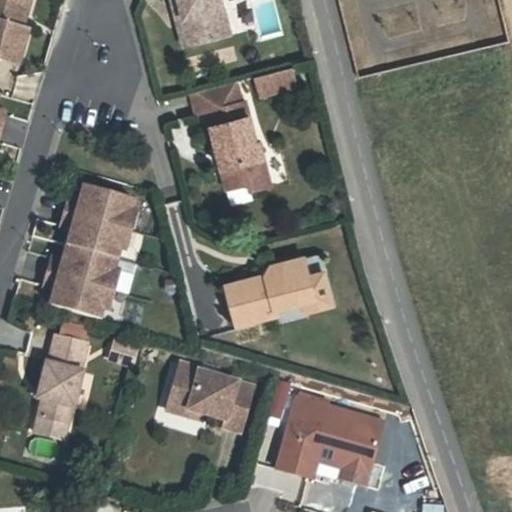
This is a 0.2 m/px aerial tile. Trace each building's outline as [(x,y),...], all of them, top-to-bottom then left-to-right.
[(29,0),(0,0),(0,59),(17,65),(27,29),(21,28),(29,0)] [(171,0),(173,6),(181,11),(183,18),(178,26),(183,45),(229,34),(220,0),(171,0)] [(181,11),(173,6),(178,26),(183,18),(181,11)] [(243,32),(184,47),(189,69),(249,55),(243,32)] [(278,71),(283,89),(297,86),(292,68),(278,71)] [(278,71),(254,77),(259,96),(283,89),(278,71)] [(243,101),(238,81),(193,93),(198,115),(209,112),(220,157),(225,155),(227,162),(222,163),(229,189),(251,183),(253,190),(273,185),(261,142),(258,143),(247,101),(243,101)] [(184,122),(167,129),(181,162),(198,155),(184,122)] [(71,230),(67,245),(116,259),(119,249),(123,250),(134,210),(130,209),(133,199),(84,185),(79,201),(68,198),(60,226),(71,230)] [(113,270),(116,259),(67,245),(62,261),(51,258),(43,287),(54,290),(49,305),(99,319),(102,309),(106,310),(117,271),(113,270)] [(275,309),(302,303),(314,299),(309,276),(304,258),(270,267),(265,275),(226,285),(236,325),(276,315),(275,309)] [(309,276),(314,299),(331,305),(323,273),(309,276)] [(331,305),(314,299),(302,303),(305,312),(331,305)] [(61,321),(57,338),(83,344),(87,327),(61,321)] [(42,399),(38,418),(66,425),(71,406),(73,406),(81,371),(80,371),(86,345),(83,344),(57,338),(55,337),(48,363),(46,363),(37,398),(42,399)] [(109,359),(133,366),(138,348),(114,341),(109,359)] [(179,362),(168,403),(203,413),(224,419),(222,426),(240,431),(253,386),(199,371),(200,368),(179,362)] [(310,396),(309,401),(326,406),(328,401),(310,396)] [(295,397),(285,433),(299,437),(309,401),(295,397)] [(364,486),(370,463),(376,442),(382,421),(326,406),(309,401),(299,437),(285,433),(275,469),(311,479),(316,461),(341,468),(338,479),(364,486)] [(201,420),(203,413),(168,403),(166,410),(201,420)] [(63,440),(66,425),(38,418),(34,433),(63,440)] [(376,442),(370,463),(388,468),(394,448),(376,442)] [(114,496),(118,481),(104,477),(100,493),(114,496)]
